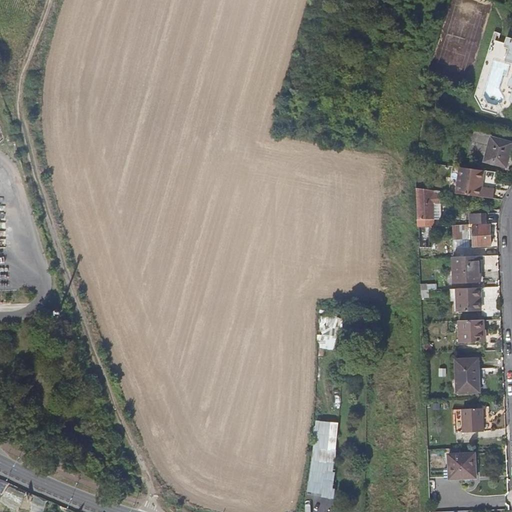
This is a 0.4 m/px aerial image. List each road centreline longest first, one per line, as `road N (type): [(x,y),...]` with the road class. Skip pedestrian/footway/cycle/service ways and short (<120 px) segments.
road 1 (track): [(64,0),(34,89),(36,159),(79,301),(156,495),(148,511)]
road 2 (residential): [(511,339),(511,210)]
road 3 (secondary): [(0,462),(118,511)]
road 4 (unknown): [(0,155),(16,189),(26,274)]
